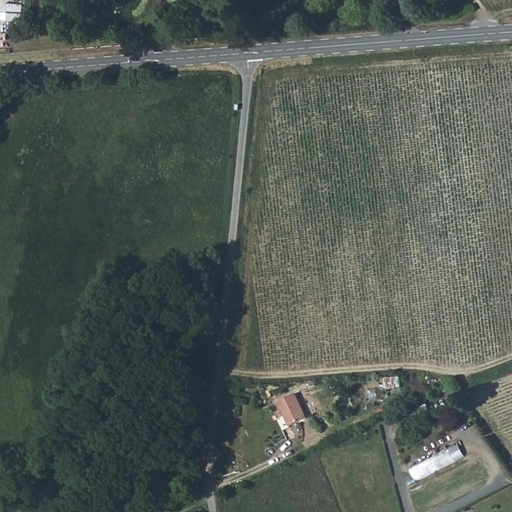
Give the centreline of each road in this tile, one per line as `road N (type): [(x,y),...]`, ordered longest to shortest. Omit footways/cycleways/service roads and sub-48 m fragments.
road 1 (track): [(496,34),(507,109),(454,167),(362,242),(355,269),(362,298),(416,382),(511,347)]
road 2 (unclassified): [(247,53),(211,446),(212,511)]
road 3 (secondary): [(247,53),(511,33)]
road 4 (secondary): [(0,73),(247,53)]
